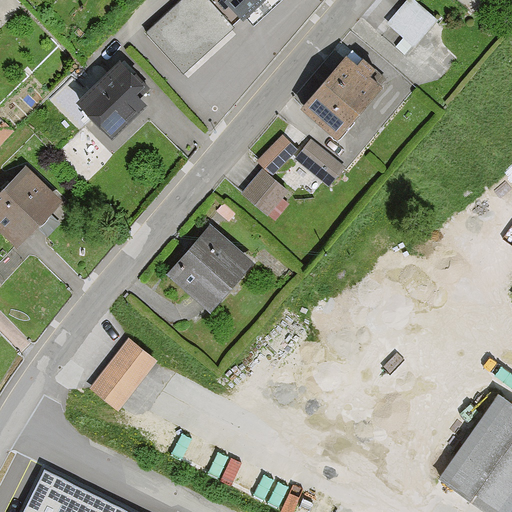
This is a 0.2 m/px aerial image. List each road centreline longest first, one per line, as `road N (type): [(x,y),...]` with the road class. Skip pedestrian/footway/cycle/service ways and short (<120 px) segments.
road 1 (residential): [(0,442),(95,299),(354,0)]
road 2 (unknown): [(398,511),(198,401)]
